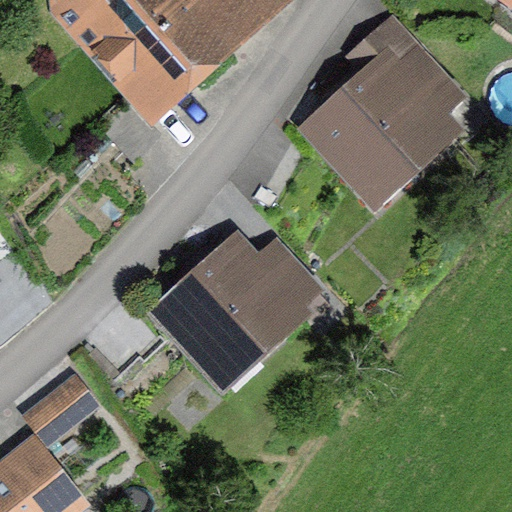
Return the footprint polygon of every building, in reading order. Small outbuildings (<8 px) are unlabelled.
[(103,51),(150,105),(266,0),(52,0),(53,10),(96,58),(103,51)] [(437,118),(459,98),(419,53),(396,73),(386,62),(312,129),(372,196),(447,129),(437,118)] [(122,129),(150,105),(127,79),(99,103),(122,129)] [(222,380),(316,290),(276,246),(253,266),(235,245),(161,313),(222,380)] [(75,382),(28,419),(47,442),(94,405),(75,382)] [(66,511),(76,505),(32,449),(3,472),(0,468),(0,511),(66,511)]
